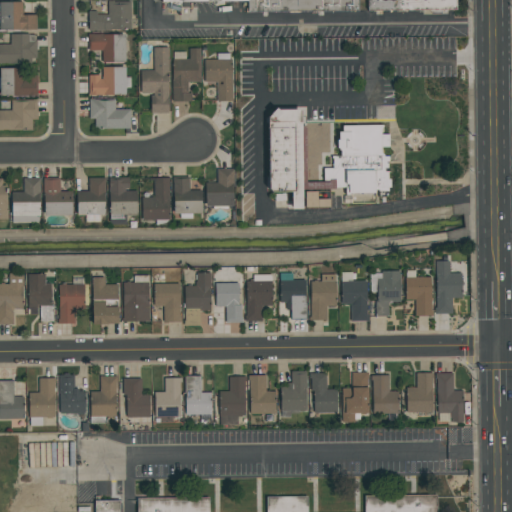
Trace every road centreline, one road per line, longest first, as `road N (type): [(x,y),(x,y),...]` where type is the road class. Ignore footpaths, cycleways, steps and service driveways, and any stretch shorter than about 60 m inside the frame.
road 1 (tertiary): [(0,353),(497,346)]
road 2 (residential): [(0,154),(194,145)]
road 3 (secondary): [(491,0),(493,191)]
road 4 (residential): [(64,0),(65,154)]
